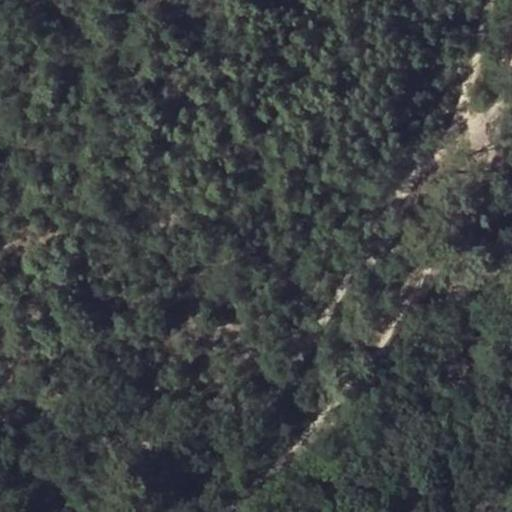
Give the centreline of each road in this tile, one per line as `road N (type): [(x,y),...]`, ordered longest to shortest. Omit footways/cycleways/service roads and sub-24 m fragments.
road 1 (track): [(363,374),(461,208),(511,79)]
road 2 (track): [(363,374),(236,511)]
